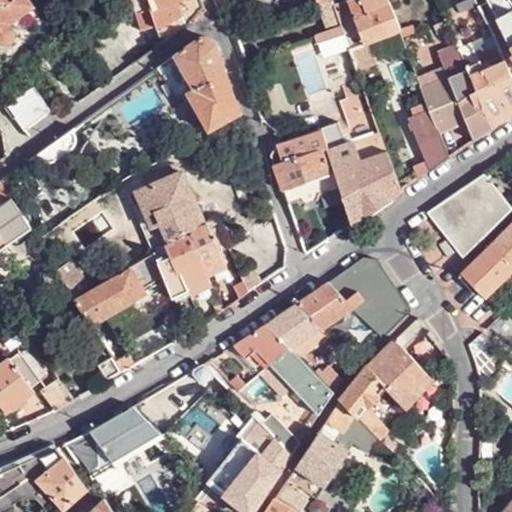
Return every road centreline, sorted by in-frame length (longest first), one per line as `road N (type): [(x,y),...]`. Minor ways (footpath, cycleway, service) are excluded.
road 1 (residential): [(306,275),(198,347),(0,452)]
road 2 (residential): [(467,511),(462,360),(382,227)]
road 3 (residential): [(306,275),(214,19)]
road 4 (residential): [(214,19),(0,169)]
road 5 (residential): [(511,139),(382,227)]
